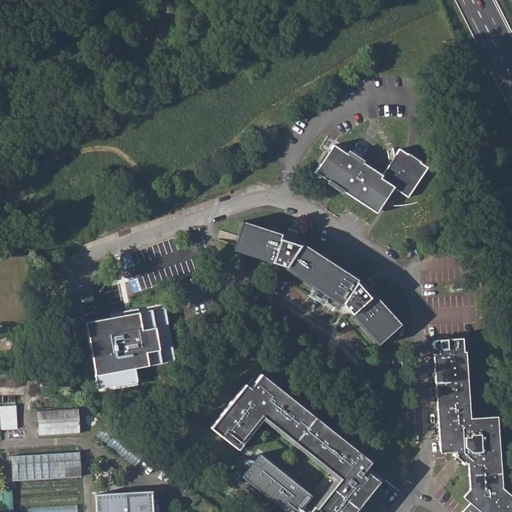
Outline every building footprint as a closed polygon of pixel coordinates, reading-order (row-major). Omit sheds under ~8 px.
[(349,163),(333,152),(314,180),(376,221),(393,196),(408,205),(427,176),(399,157),(382,183),(359,168),(357,171),(348,165),(349,163)] [(294,249),(273,242),(266,267),(279,270),(280,272),(337,309),(374,348),(396,328),(368,297),(365,302),(350,285),(352,283),(296,247),(294,249)] [(135,368),(162,363),(152,310),(87,322),(97,375),(135,368)] [(463,511),(511,511),(511,510),(509,510),(507,497),(497,490),(493,418),(466,419),(461,337),(432,340),(428,342),(426,347),(429,354),(437,358),(438,363),(431,363),(437,461),(450,461),(450,466),(459,470),(469,468),(471,506),(463,511)] [(29,340),(30,358),(48,357),(47,339),(29,340)] [(135,368),(97,375),(101,393),(138,387),(135,368)] [(364,468),(368,464),(260,374),(248,388),(243,385),(208,427),(219,436),(224,429),(228,432),(226,433),(237,442),(259,416),(336,481),(312,510),(314,511),(351,511),(364,497),(367,499),(381,482),(364,468)] [(0,406),(0,429),(17,428),(16,405),(0,406)] [(76,411),(37,413),(38,437),(78,435),(76,411)] [(314,511),(312,510),(336,481),(259,416),(237,442),(226,433),(228,432),(224,429),(219,436),(235,450),(260,420),(332,481),(305,511),(314,511)] [(94,438),(131,469),(140,458),(103,427),(94,438)] [(79,450),(10,455),(12,480),(81,476),(79,450)] [(238,476),(281,511),(305,511),(299,507),(308,496),(257,453),(238,476)] [(11,511),(10,492),(0,492),(0,511),(11,511)] [(149,511),(148,494),(93,498),(94,511),(149,511)]
